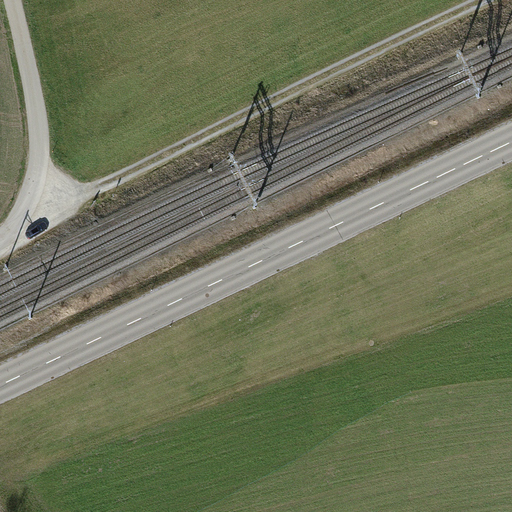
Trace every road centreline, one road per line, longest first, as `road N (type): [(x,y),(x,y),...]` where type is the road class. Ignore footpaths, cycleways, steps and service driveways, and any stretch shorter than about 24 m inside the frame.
road 1 (tertiary): [(511,140),(0,384)]
road 2 (track): [(30,197),(68,196),(113,181),(486,0)]
road 3 (unclassified): [(0,242),(23,213),(40,160),(12,0)]
